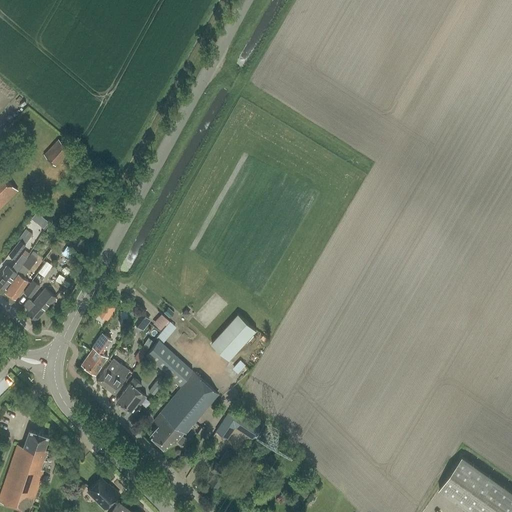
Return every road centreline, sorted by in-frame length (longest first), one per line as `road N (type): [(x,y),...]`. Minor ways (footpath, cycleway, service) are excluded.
road 1 (tertiary): [(52,364),(247,0)]
road 2 (tertiary): [(162,506),(68,409),(52,364)]
road 3 (residential): [(80,381),(184,484)]
